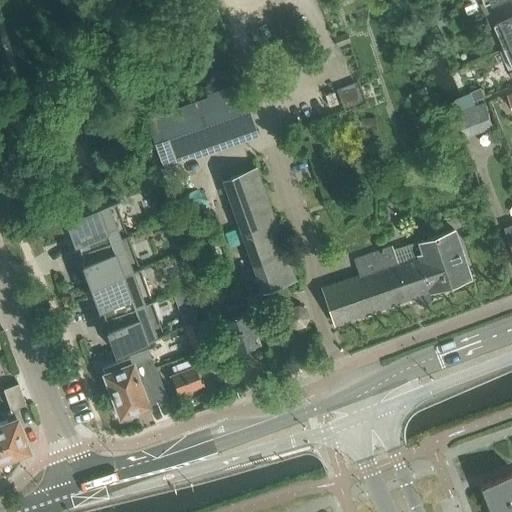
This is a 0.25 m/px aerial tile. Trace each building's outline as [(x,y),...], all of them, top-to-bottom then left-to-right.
[(511,0),(485,0),(486,1),(481,4),(487,15),(511,4),(511,0)] [(511,4),(487,15),(491,27),(497,25),(506,47),(511,44),(511,4)] [(334,38),(338,47),(351,42),(347,33),(334,38)] [(344,108),(362,101),(355,82),(336,89),(344,108)] [(257,132),(242,86),(147,119),(163,164),(257,132)] [(477,100),(486,96),(484,87),(474,91),(477,100)] [(315,100),(319,111),(328,108),(324,96),(315,100)] [(485,103),(448,117),(458,141),(495,127),(485,103)] [(418,123),(436,114),(431,104),(413,113),(418,123)] [(230,247),(244,242),(262,292),(297,280),(257,166),(222,179),(239,228),(225,233),(230,247)] [(127,232),(115,202),(120,200),(120,199),(66,219),(70,230),(76,228),(78,233),(72,235),(74,241),(80,239),(83,248),(127,232)] [(361,275),(323,288),(335,324),(346,320),(377,309),(415,296),(417,301),(423,304),(429,302),(432,296),(430,290),(470,277),(455,231),(394,251),(393,247),(355,259),(361,275)] [(88,261),(82,263),(84,269),(90,267),(92,272),(86,274),(90,283),(139,265),(127,235),(132,233),(132,232),(127,233),(127,232),(83,248),(84,249),(78,252),(78,253),(84,251),(88,261)] [(100,294),(102,299),(96,301),(98,307),(104,305),(108,314),(151,298),(140,268),(144,266),(144,265),(139,266),(139,265),(90,283),(94,296),(100,294)] [(247,296),(252,312),(266,307),(260,292),(247,296)] [(152,300),(156,299),(156,298),(151,299),(151,298),(108,314),(108,315),(102,317),(103,319),(108,316),(112,327),(106,329),(109,335),(114,333),(116,338),(110,340),(115,351),(168,332),(168,330),(163,332),(152,300)] [(247,309),(238,313),(235,305),(225,308),(228,316),(222,319),(235,352),(245,349),(248,350),(254,348),(255,345),(260,343),(247,309)] [(306,329),(311,321),(308,311),(299,307),(290,310),(285,318),(288,328),(297,332),(306,329)] [(147,348),(102,365),(120,415),(122,414),(123,417),(138,411),(137,409),(148,404),(147,402),(165,395),(147,348)] [(172,376),(178,392),(177,392),(177,393),(203,383),(202,383),(196,368),(197,367),(197,366),(171,376),(171,377),(172,376)] [(18,383),(3,389),(11,409),(26,404),(18,383)] [(16,417),(0,422),(0,441),(6,458),(8,457),(9,460),(19,456),(18,453),(28,449),(16,417)] [(511,511),(511,472),(483,484),(494,511),(511,511)]
